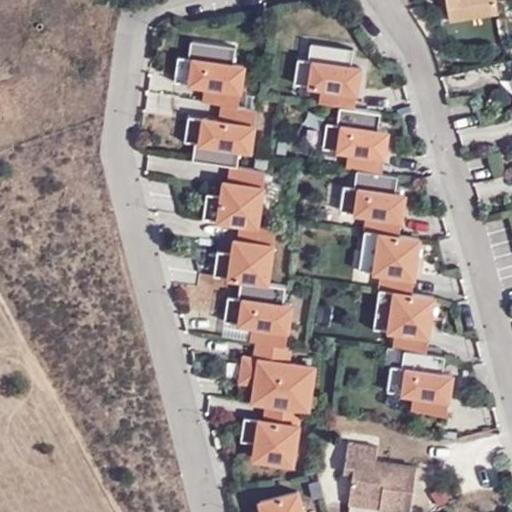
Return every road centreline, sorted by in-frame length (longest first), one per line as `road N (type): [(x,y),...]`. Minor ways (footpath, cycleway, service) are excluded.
road 1 (residential): [(204,511),(114,134),(134,27),(170,0)]
road 2 (residential): [(378,0),(427,84),(511,378)]
road 3 (track): [(20,341),(116,511)]
